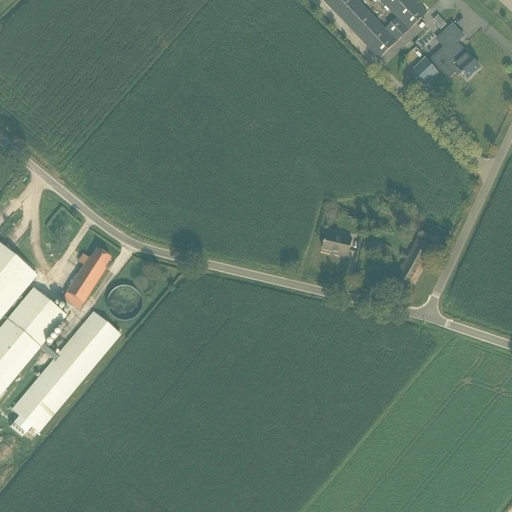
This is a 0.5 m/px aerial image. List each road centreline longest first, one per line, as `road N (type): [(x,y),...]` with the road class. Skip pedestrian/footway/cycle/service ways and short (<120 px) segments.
road 1 (unclassified): [(424,317),(172,259),(123,239),(0,137)]
road 2 (unclassified): [(424,317),(511,132)]
